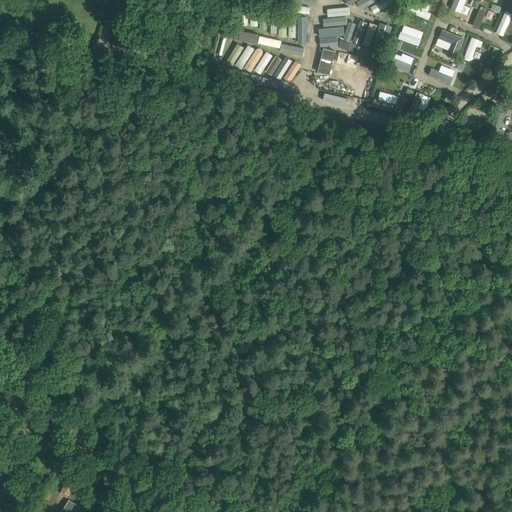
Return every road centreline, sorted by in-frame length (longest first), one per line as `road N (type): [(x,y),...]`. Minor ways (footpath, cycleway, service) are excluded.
road 1 (unclassified): [(511,151),(0,26)]
road 2 (track): [(106,397),(357,114)]
road 3 (track): [(288,511),(511,249)]
road 4 (track): [(230,511),(0,288)]
